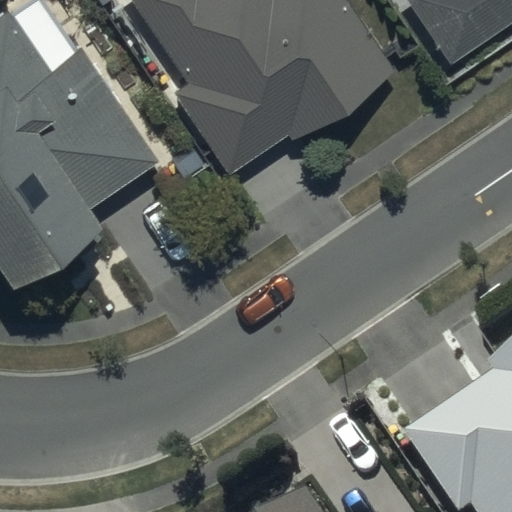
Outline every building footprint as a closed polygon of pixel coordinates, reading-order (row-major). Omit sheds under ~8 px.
[(0,253),(90,195),(87,190),(153,147),(80,34),(70,40),(44,0),(3,0),(0,2),(0,253)] [(136,0),(184,68),(169,78),(225,159),(282,119),(287,127),(390,56),(351,0),(136,0)] [(511,0),(412,0),(444,49),(511,3),(511,0)] [(502,373),(411,433),(463,511),(473,511),(481,507),(484,511),(511,511),(511,352),(495,363),(502,373)] [(328,511),(313,490),(280,511),(328,511)]
